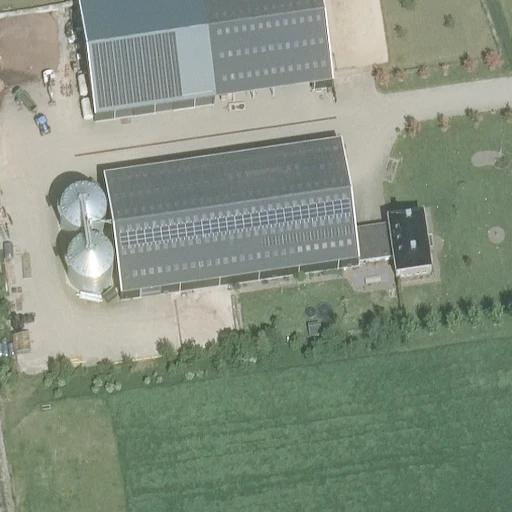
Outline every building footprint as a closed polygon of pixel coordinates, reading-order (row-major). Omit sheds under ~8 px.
[(91,0),(77,2),(94,125),(215,108),(198,0),(91,0)] [(358,268),(358,267),(353,233),(352,233),(340,147),(103,181),(121,303),(358,268)] [(94,203),(90,201),(85,201),(81,201),(76,202),(72,204),(69,207),(66,211),(64,215),(62,219),(62,223),(62,228),(63,232),(65,236),(68,240),(72,243),(76,245),(80,246),(85,247),(89,246),(93,245),(97,243),(101,240),(104,237),(106,233),(107,228),(108,224),(107,219),(106,215),(104,211),(101,208),(98,205),(94,203)] [(431,275),(422,217),(386,222),(387,228),(353,233),(358,267),(392,262),(395,281),(431,275)] [(97,251),(93,249),(88,249),(84,250),(79,251),(75,254),(72,257),(70,261),(68,265),(67,270),(68,275),(69,279),(72,283),(75,287),(78,289),(83,291),(87,292),(92,292),(96,291),(101,289),(104,286),(107,282),(109,278),(110,273),(110,269),(110,264),(108,260),(105,256),(101,253),(97,251)]
